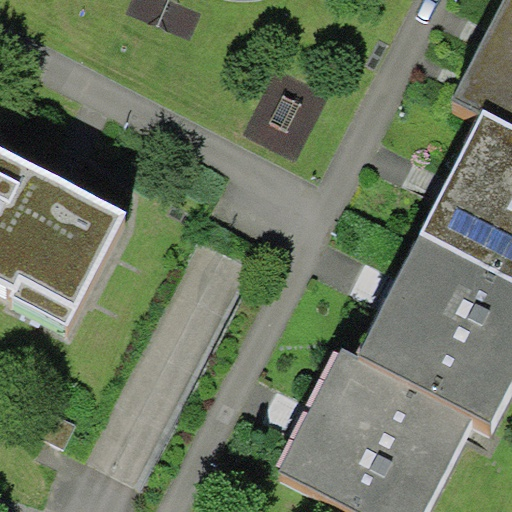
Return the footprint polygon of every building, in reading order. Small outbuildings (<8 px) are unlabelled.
[(511,1),(462,101),(478,110),(511,127),(511,1)] [(511,127),(478,110),(421,243),(511,290),(511,127)] [(133,228),(0,157),(0,291),(24,304),(29,291),(86,321),(133,228)] [(511,290),(421,243),(364,367),(482,426),(511,379),(511,290)] [(364,367),(351,360),(287,482),(346,511),(440,511),(482,426),(364,367)]
